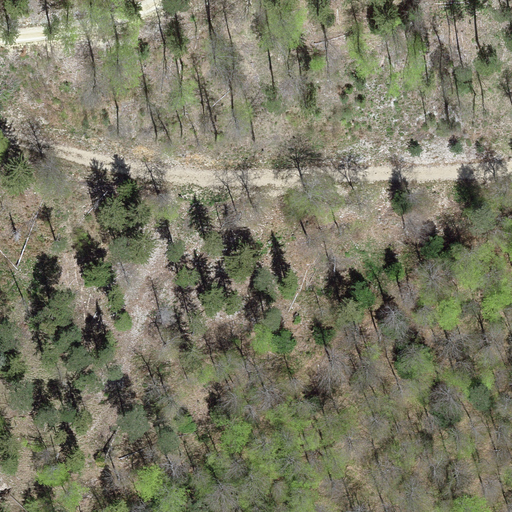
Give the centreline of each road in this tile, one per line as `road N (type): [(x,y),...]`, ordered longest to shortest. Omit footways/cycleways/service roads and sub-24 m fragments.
road 1 (track): [(0,133),(160,177),(511,164)]
road 2 (track): [(0,35),(60,30),(169,0)]
